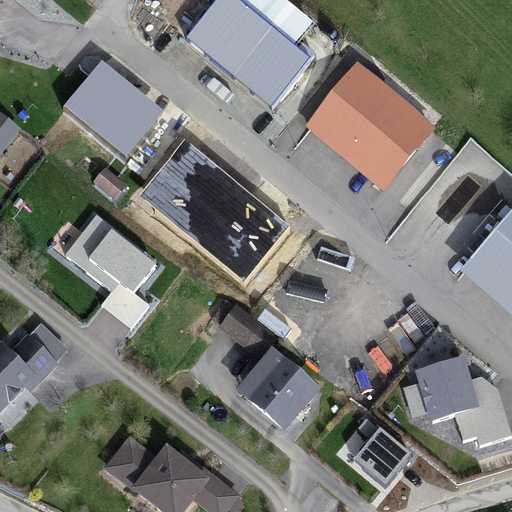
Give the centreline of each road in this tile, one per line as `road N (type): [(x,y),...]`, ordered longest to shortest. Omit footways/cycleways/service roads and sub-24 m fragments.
road 1 (residential): [(511,365),(102,29)]
road 2 (residential): [(289,511),(270,482),(0,275)]
